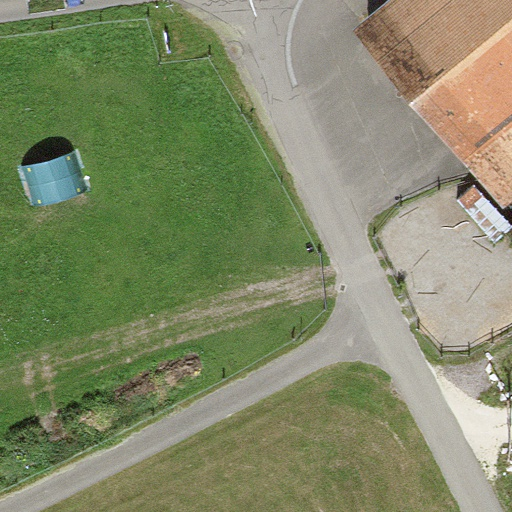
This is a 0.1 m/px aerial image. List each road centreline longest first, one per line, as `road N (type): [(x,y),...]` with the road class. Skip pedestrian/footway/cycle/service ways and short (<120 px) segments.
road 1 (residential): [(479,511),(288,114),(252,0)]
road 2 (track): [(13,511),(386,323)]
